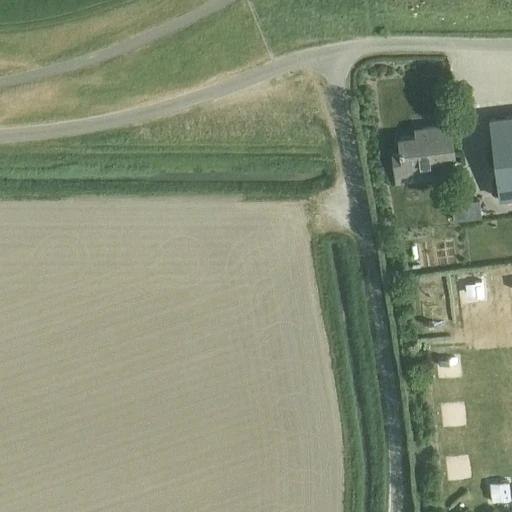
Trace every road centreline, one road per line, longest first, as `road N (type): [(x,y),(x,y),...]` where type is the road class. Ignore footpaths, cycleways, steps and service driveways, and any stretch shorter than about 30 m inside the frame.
road 1 (unclassified): [(399,511),(332,46)]
road 2 (unclassified): [(332,46),(148,112),(0,135)]
road 3 (unclassified): [(511,47),(332,46)]
